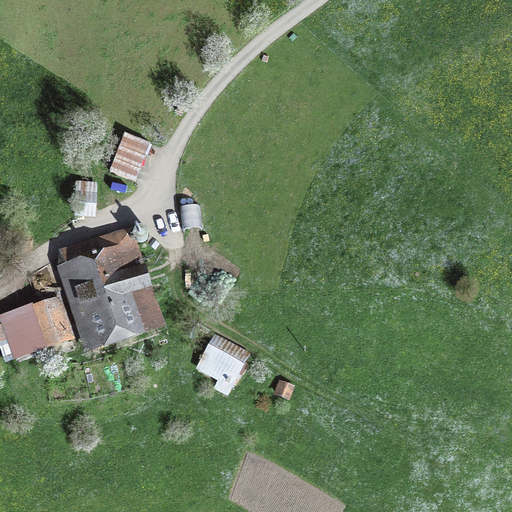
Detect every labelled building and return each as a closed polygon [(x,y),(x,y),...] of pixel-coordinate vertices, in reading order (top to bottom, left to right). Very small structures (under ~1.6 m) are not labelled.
[(125,134),(112,173),(136,181),(149,142),(125,134)] [(95,214),(96,183),(80,183),(79,213),(95,214)] [(133,304),(129,290),(150,283),(132,230),(68,252),(64,272),(77,310),(87,306),(98,340),(158,319),(151,298),(133,304)] [(76,351),(58,302),(4,320),(17,357),(47,347),(51,359),(76,351)] [(217,341),(203,368),(242,388),(256,361),(217,341)]
